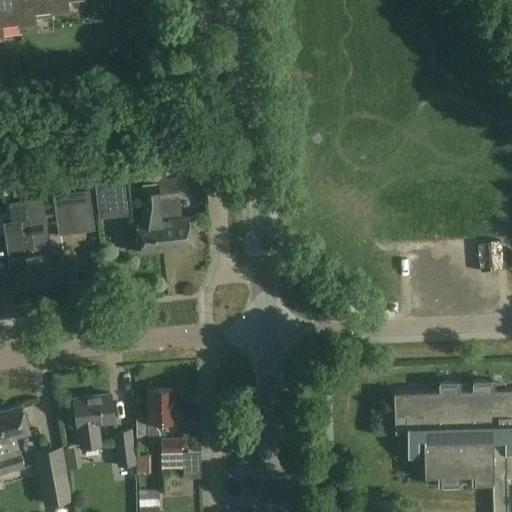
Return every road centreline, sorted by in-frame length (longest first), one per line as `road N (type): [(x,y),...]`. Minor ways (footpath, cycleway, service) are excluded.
road 1 (secondary): [(263,271),(239,0)]
road 2 (residential): [(0,362),(130,343),(267,337)]
road 3 (residential): [(203,50),(221,274),(263,271)]
road 4 (residential): [(267,337),(511,323)]
road 5 (secondary): [(273,511),(267,337)]
